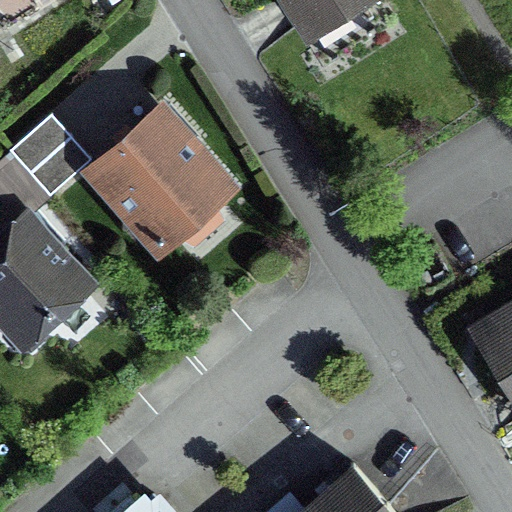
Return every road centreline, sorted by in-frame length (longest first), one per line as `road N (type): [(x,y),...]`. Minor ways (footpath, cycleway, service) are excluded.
road 1 (residential): [(191,0),(511,510)]
road 2 (unknown): [(364,275),(511,158)]
